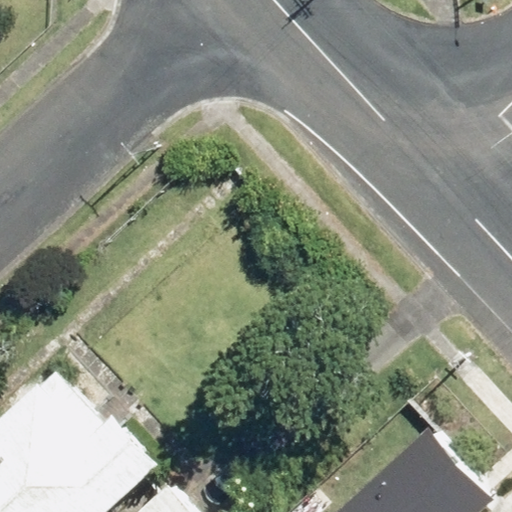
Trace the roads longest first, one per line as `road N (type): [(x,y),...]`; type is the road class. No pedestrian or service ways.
road 1 (residential): [(0,212),(235,0)]
road 2 (secondary): [(274,0),(433,172)]
